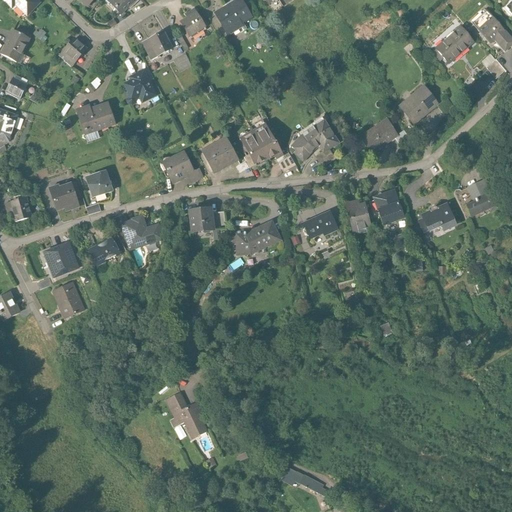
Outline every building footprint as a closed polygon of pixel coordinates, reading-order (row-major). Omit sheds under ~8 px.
[(38,4),(34,0),(2,0),(8,6),(11,2),(26,16),(38,4)] [(95,0),(78,0),(87,8),(95,0)] [(135,6),(129,0),(113,0),(114,0),(109,5),(120,16),(132,4),(134,6),(135,6)] [(239,1),(215,15),(225,32),(242,21),(243,23),(250,19),(239,1)] [(511,44),(511,40),(486,13),(472,26),(490,45),(496,40),(506,51),(510,48),(509,47),(511,44)] [(196,14),(180,24),(189,38),(205,27),(196,14)] [(461,28),(448,39),(460,53),(467,47),(468,48),(468,47),(467,45),(471,42),(473,43),(461,28)] [(28,40),(13,32),(1,56),(17,63),(28,40)] [(164,34),(142,45),(151,61),(172,50),(164,34)] [(460,53),(448,39),(436,49),(449,64),(450,63),(449,61),(452,58),(453,60),(455,59),(454,58),(460,53)] [(74,40),(63,53),(75,63),(86,50),(74,40)] [(75,63),(63,53),(59,57),(71,68),(75,63)] [(479,62),(495,79),(504,70),(489,53),(479,62)] [(155,96),(143,73),(130,79),(132,82),(124,86),(127,92),(125,93),(128,99),(127,102),(128,105),(132,106),(135,104),(136,99),(140,97),(142,98),(144,102),(155,96)] [(27,85),(14,78),(6,94),(19,100),(27,85)] [(88,93),(100,84),(95,78),(83,87),(88,93)] [(436,102),(423,87),(400,106),(414,123),(423,116),(421,113),(435,102),(436,102)] [(89,109),(76,113),(85,136),(115,126),(108,107),(91,114),(89,109)] [(17,116),(0,110),(0,138),(6,140),(9,129),(12,130),(17,116)] [(313,128),(308,131),(317,146),(324,141),(329,148),(339,141),(324,119),(314,126),(313,124),(311,125),(313,128)] [(397,134),(387,119),(380,124),(381,126),(375,130),(373,128),(363,135),(368,143),(366,144),(372,152),(397,134)] [(252,131),(253,133),(268,159),(274,156),(276,159),(282,155),(275,143),(274,144),(266,129),(262,131),(260,127),(252,131)] [(315,148),(317,146),(308,131),(301,137),(299,134),(298,135),(300,137),(292,146),(299,153),(297,155),(304,160),(315,148)] [(268,159),(253,133),(243,138),(245,141),(244,141),(245,143),(242,144),(253,164),(263,159),(264,161),(268,159)] [(226,140),(202,153),(204,152),(209,160),(207,161),(214,174),(224,168),(222,164),(235,157),(226,140)] [(193,174),(183,155),(165,164),(168,170),(166,171),(167,172),(169,173),(174,184),(186,178),(193,174)] [(290,155),(277,160),(281,170),(294,165),(290,155)] [(199,171),(193,174),(186,178),(190,185),(203,178),(199,171)] [(105,174),(86,180),(93,199),(112,192),(109,186),(111,187),(111,183),(108,182),(105,174)] [(477,201),(467,205),(472,217),(498,205),(494,195),(492,196),(485,181),(472,186),(477,198),(476,199),(477,201)] [(75,183),(70,185),(76,201),(81,199),(75,183)] [(58,187),(49,190),(57,212),(64,209),(66,213),(79,209),(76,201),(70,185),(59,189),(58,187)] [(394,190),(379,195),(380,198),(379,201),(376,202),(380,214),(383,213),(387,223),(404,217),(394,190)] [(30,221),(24,201),(2,207),(4,215),(9,213),(13,225),(30,221)] [(358,201),(346,205),(354,231),(370,227),(364,205),(359,206),(358,201)] [(456,225),(447,205),(439,209),(438,208),(436,207),(434,207),(433,207),(432,209),(431,211),(431,212),(424,216),(425,218),(419,221),(424,233),(443,225),(445,229),(456,225)] [(98,206),(86,209),(88,216),(100,213),(98,206)] [(213,231),(210,210),(190,213),(193,234),(213,231)] [(337,228),(329,211),(317,216),(317,218),(304,225),(304,226),(306,225),(310,237),(323,232),(324,234),(337,228)] [(456,211),(451,213),(455,223),(460,220),(456,211)] [(133,223),(122,226),(130,251),(162,240),(157,225),(147,229),(144,227),(141,219),(132,222),(133,223)] [(280,240),(271,223),(249,235),(236,237),(237,246),(242,245),(243,249),(246,253),(251,252),(262,246),(263,248),(280,240)] [(297,237),(291,239),(294,246),(300,244),(297,237)] [(110,241),(91,251),(90,255),(92,258),(95,259),(99,266),(118,256),(110,241)] [(77,271),(68,245),(43,254),(51,277),(66,272),(67,274),(77,271)] [(71,286),(51,294),(52,295),(54,294),(61,311),(59,312),(63,321),(82,312),(71,286)] [(12,300),(9,294),(0,298),(0,315),(3,322),(19,314),(12,300)] [(207,435),(199,418),(195,420),(189,409),(186,411),(179,396),(164,404),(173,421),(169,424),(173,431),(183,426),(191,442),(207,435)] [(195,420),(199,418),(201,417),(195,406),(189,409),(195,420)] [(212,460),(206,463),(209,471),(215,468),(212,460)] [(292,482),(295,476),(287,471),(281,481),(290,486),(292,482)] [(303,478),(296,474),(295,476),(292,482),(299,485),(324,498),(327,493),(321,490),(323,487),(304,477),(303,478)]
